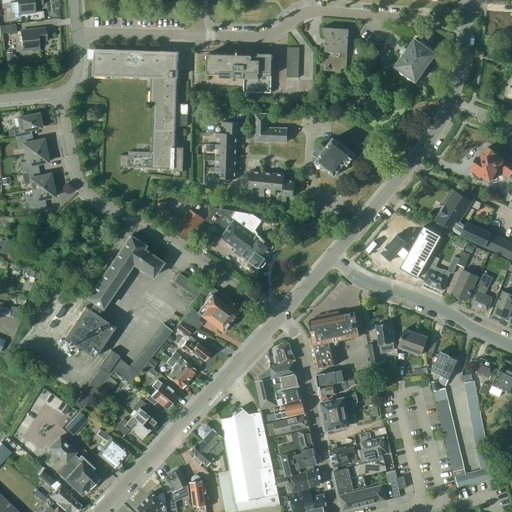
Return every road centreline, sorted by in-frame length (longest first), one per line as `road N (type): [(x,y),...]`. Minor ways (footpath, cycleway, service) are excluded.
road 1 (residential): [(281,316),(163,233),(90,196),(77,176),(58,98)]
road 2 (residential): [(463,32),(320,11),(266,37),(201,36)]
road 3 (tertiary): [(98,511),(281,316)]
road 4 (residential): [(334,511),(299,341),(281,316)]
road 5 (tertiary): [(511,346),(331,258)]
road 6 (tertiary): [(331,258),(451,102)]
road 7 (residential): [(201,36),(77,35)]
